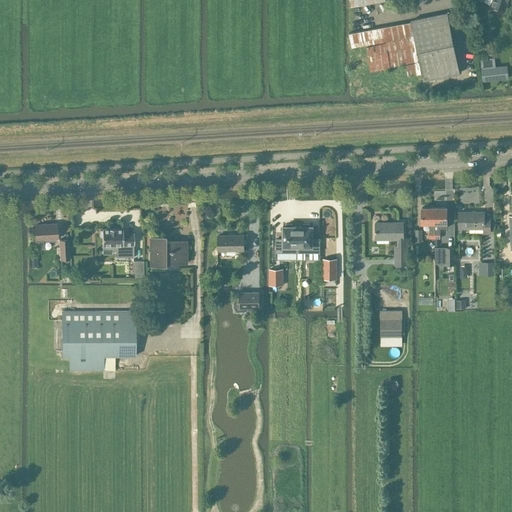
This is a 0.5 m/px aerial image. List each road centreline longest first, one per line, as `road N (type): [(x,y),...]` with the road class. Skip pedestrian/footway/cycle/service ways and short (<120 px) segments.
road 1 (tertiary): [(0,189),(511,161)]
road 2 (track): [(195,511),(194,356)]
